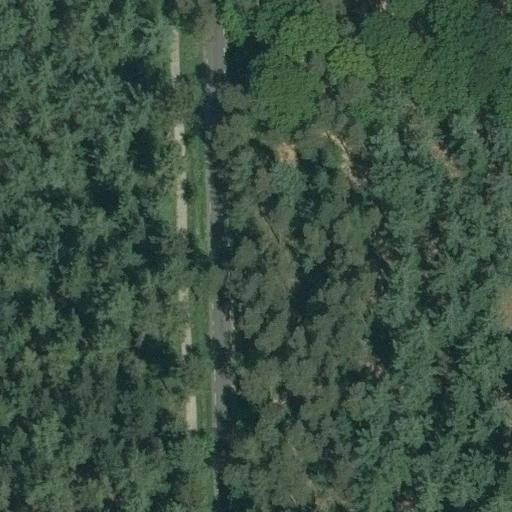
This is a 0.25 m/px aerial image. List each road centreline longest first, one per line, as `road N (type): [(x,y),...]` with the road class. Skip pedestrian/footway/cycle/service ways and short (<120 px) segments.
road 1 (tertiary): [(232,511),(221,0)]
road 2 (track): [(222,34),(511,143)]
